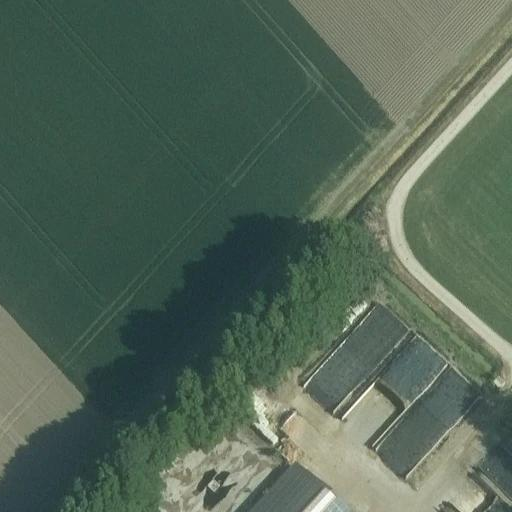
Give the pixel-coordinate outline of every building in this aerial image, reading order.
[(359,319),(384,344),(397,332),(372,307),(359,319)] [(414,334),(385,365),(406,386),(436,354),(414,334)] [(414,408),(435,430),(467,401),(446,379),(414,408)] [(369,435),(386,405),(368,395),(351,425),(369,435)] [(478,447),(485,454),(478,462),(511,493),(511,456),(490,435),(478,447)] [(178,455),(143,491),(164,511),(192,511),(169,488),(190,467),(178,455)] [(344,511),(295,467),(253,511),(344,511)]
